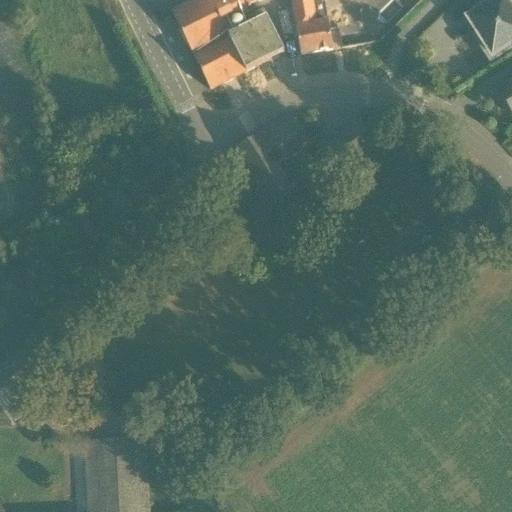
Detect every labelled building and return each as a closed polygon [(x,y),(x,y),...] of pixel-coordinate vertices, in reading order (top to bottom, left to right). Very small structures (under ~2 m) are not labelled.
[(197,0),(171,13),(210,91),(283,54),(266,20),(253,26),(244,8),(260,0),(197,0)] [(291,0),(301,56),(332,51),(328,24),(323,0),(291,0)] [(508,47),(511,43),(511,13),(503,0),(475,0),(482,11),(468,20),(481,40),(478,43),(491,62),(510,50),(508,47)] [(511,82),(501,90),(506,98),(503,100),(511,114),(511,82)] [(311,146),(292,117),(282,122),(256,138),(238,150),(243,158),(236,162),(269,212),(304,190),(286,162),(311,146)] [(320,152),(338,176),(377,145),(359,122),(320,152)] [(354,248),(373,233),(367,226),(373,221),(368,215),(343,235),(354,248)] [(148,511),(145,440),(85,443),(88,511),(148,511)]
